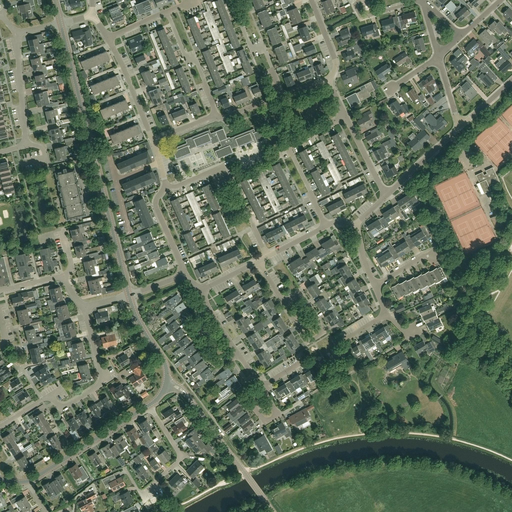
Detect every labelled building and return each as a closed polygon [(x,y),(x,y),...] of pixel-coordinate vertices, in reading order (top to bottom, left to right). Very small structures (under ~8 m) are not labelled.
[(23,18),(32,16),(30,6),(34,5),(32,0),(23,0),(24,4),(18,6),(19,10),(21,9),(23,18)] [(146,12),(142,2),(135,5),(135,4),(136,3),(135,0),(133,0),(130,2),(132,6),(136,16),(146,12)] [(146,0),(142,2),(146,12),(155,8),(151,0),(146,0)] [(151,0),(155,8),(165,4),(162,0),(151,0)] [(263,2),(262,0),(252,0),(253,2),(254,5),(256,9),(264,5),(263,2)] [(293,0),(284,0),(285,3),(281,4),(282,9),(288,7),(287,4),(294,1),(293,0)] [(327,14),(335,10),(331,0),(328,0),(322,2),(327,14)] [(466,4),(462,0),(458,0),(465,7),(464,6),(462,8),(459,5),(457,7),(466,17),(468,15),(469,16),(471,14),(470,13),(471,12),(468,10),(471,8),(467,3),(466,4)] [(480,4),(476,0),(467,0),(475,8),(480,4)] [(461,21),(466,17),(457,7),(451,1),(445,7),(448,9),(450,7),(452,9),(451,10),(453,12),(455,10),(458,13),(456,15),(461,21)] [(111,8),(109,9),(111,16),(121,12),(118,6),(117,3),(110,6),(111,8)] [(226,10),(224,4),(217,7),(220,13),(226,10)] [(296,8),(288,11),(291,18),(299,14),(296,8)] [(507,18),(506,18),(510,23),(511,20),(511,12),(509,9),(503,14),(507,18)] [(226,10),(220,13),(222,19),(228,16),(226,10)] [(269,17),(267,13),(266,10),(258,13),(259,17),(261,20),(262,23),(263,27),(272,24),(270,20),(269,17)] [(121,12),(111,16),(114,23),(117,22),(118,25),(121,23),(123,28),(127,26),(125,22),(121,12)] [(417,21),(415,12),(403,15),(404,20),(400,21),(401,29),(407,28),(406,23),(417,21)] [(299,14),(291,18),(293,24),(302,21),(299,14)] [(231,22),(228,16),(222,19),(224,25),(231,22)] [(189,25),(196,23),(194,17),(187,19),(189,25)] [(382,25),(384,30),(385,32),(389,31),(388,28),(394,26),(395,31),(400,30),(397,22),(394,23),(393,18),(382,22),(383,25),(382,25)] [(489,26),(490,27),(489,28),(492,31),(494,29),(499,34),(500,35),(503,33),(504,34),(508,31),(499,22),(497,24),(494,21),(489,26)] [(231,22),(224,25),(227,31),(233,28),(231,22)] [(196,23),(189,25),(192,31),(198,28),(196,23)] [(283,24),(280,25),(283,31),(284,34),(286,39),(289,38),(287,33),(286,30),(284,25),(283,24)] [(374,37),(380,35),(378,29),(375,30),(373,24),(361,28),(364,36),(372,33),(374,37)] [(306,26),(299,29),(301,35),(301,36),(309,33),(306,26)] [(162,27),(157,29),(158,31),(157,31),(160,37),(166,35),(164,29),(163,29),(162,27)] [(278,34),(277,31),(275,27),(267,31),(269,34),(270,38),(271,41),(273,45),(281,41),(280,38),(278,34)] [(84,45),(92,43),(88,28),(85,29),(72,32),(74,40),(82,37),(84,45)] [(198,28),(192,31),(194,37),(201,34),(198,28)] [(235,34),(233,28),(227,31),(229,36),(235,34)] [(337,38),(340,46),(351,42),(348,34),(350,33),(348,29),(340,32),(341,36),(337,38)] [(498,41),(496,38),(492,34),(491,36),(485,30),(479,35),(484,40),(485,40),(486,41),(485,42),(487,45),(492,40),(495,43),(498,41)] [(297,40),(302,38),(303,42),(311,39),(309,33),(301,36),(301,35),(296,37),(297,40)] [(30,47),(39,44),(38,41),(43,40),(42,34),(36,35),(37,39),(29,40),(30,47)] [(197,43),(203,40),(201,34),(194,37),(197,43)] [(235,34),(229,36),(231,42),(238,40),(235,34)] [(144,43),(141,35),(135,38),(136,41),(129,44),(132,51),(142,47),(140,44),(144,43)] [(166,35),(160,37),(162,43),(169,40),(166,35)] [(419,35),(411,37),(412,39),(412,42),(413,43),(416,42),(418,50),(415,51),(416,53),(416,54),(417,55),(418,55),(419,55),(421,54),(420,52),(426,50),(422,38),(420,38),(419,35)] [(466,51),(470,55),(475,50),(478,52),(480,50),(479,50),(482,47),(474,39),(469,44),(470,44),(465,49),(467,50),(466,51)] [(171,46),(169,40),(162,43),(165,49),(171,46)] [(205,46),(203,40),(197,43),(199,49),(205,46)] [(240,46),(238,40),(231,42),(234,48),(240,46)] [(39,44),(30,47),(32,53),(36,52),(37,55),(42,54),(44,53),(43,49),(44,49),(43,43),(39,44)] [(356,44),(356,45),(351,47),(352,50),(343,54),(346,61),(356,56),(354,52),(359,50),(362,49),(359,43),(356,44)] [(304,49),(307,55),(316,51),(314,45),(304,49)] [(173,52),(171,46),(165,49),(167,55),(173,52)] [(276,52),(278,56),(279,59),(280,63),(288,59),(287,56),(286,52),(284,49),(283,46),(275,49),(276,52)] [(480,50),(487,58),(491,54),(484,46),(482,47),(479,50),(480,50)] [(508,55),(504,50),(500,46),(497,49),(500,53),(505,57),(508,55)] [(149,50),(145,51),(146,54),(148,57),(151,55),(150,52),(153,51),(152,48),(149,50)] [(202,52),(205,58),(211,55),(209,49),(202,52)] [(246,55),(243,49),(237,51),(239,57),(246,55)] [(106,51),(100,54),(103,63),(108,61),(110,60),(106,51)] [(176,58),(173,52),(167,55),(169,60),(176,58)] [(394,60),(398,66),(406,61),(408,64),(412,62),(406,52),(394,60)] [(103,63),(100,54),(93,56),(97,65),(103,63)] [(456,57),(451,62),(460,72),(465,67),(463,65),(468,60),(462,54),(457,58),(456,57)] [(146,62),(143,55),(135,58),(138,66),(146,62)] [(211,55),(205,58),(207,64),(214,61),(211,55)] [(246,55),(239,57),(242,63),(248,60),(246,55)] [(97,65),(93,56),(87,59),(91,68),(97,65)] [(178,64),(176,58),(169,60),(172,66),(178,64)] [(498,68),(499,68),(504,73),(511,65),(507,60),(506,61),(504,58),(496,65),(498,68)] [(91,68),(87,59),(81,62),(84,70),(91,68)] [(158,59),(156,60),(150,62),(150,63),(144,65),(145,67),(151,65),(152,65),(159,62),(158,59)] [(248,60),(242,63),(244,69),(250,66),(248,60)] [(310,64),(311,65),(312,68),(315,67),(318,74),(324,72),(319,60),(316,61),(313,62),(310,63),(310,64)] [(207,64),(210,69),(216,67),(214,61),(207,64)] [(289,64),(292,71),(295,70),(293,65),(299,63),(298,61),(292,63),(289,64)] [(491,78),(495,74),(488,66),(487,66),(485,63),(483,61),(480,64),(477,67),(479,69),(481,71),(479,73),(480,75),(479,76),(480,77),(480,78),(484,82),(488,87),(494,82),(491,78)] [(41,62),(32,65),(34,70),(39,68),(40,71),(47,70),(46,67),(45,65),(42,66),(41,62)] [(376,72),(382,81),(386,78),(384,75),(391,71),(387,64),(376,72)] [(250,66),(244,69),(246,75),(253,72),(250,66)] [(184,73),(181,67),(175,69),(178,75),(184,73)] [(210,69),(212,75),(218,72),(216,67),(210,69)] [(302,68),(306,79),(312,77),(309,68),(305,70),(304,67),(302,68)] [(349,73),(347,74),(343,76),(346,83),(350,81),(353,80),(354,83),(359,81),(357,77),(356,77),(354,73),(355,72),(358,71),(357,67),(348,71),(349,73)] [(300,81),(300,82),(306,80),(305,79),(306,79),(302,68),(299,69),(300,71),(296,72),(300,81)] [(47,70),(40,71),(41,74),(35,76),(36,81),(45,79),(43,74),(47,73),(47,70)] [(154,72),(151,73),(149,70),(141,73),(143,79),(155,74),(154,72)] [(212,75),(214,81),(221,78),(218,72),(212,75)] [(292,79),(289,72),(287,74),(286,73),(283,74),(288,86),(294,84),(292,79)] [(184,73),(178,75),(180,81),(186,78),(184,73)] [(156,77),(155,74),(143,79),(146,85),(154,82),(153,78),(156,77)] [(110,78),(113,87),(120,84),(116,75),(110,78)] [(429,92),(430,91),(431,93),(434,91),(434,90),(435,89),(435,88),(435,86),(433,84),(435,82),(431,76),(422,82),(426,88),(429,92)] [(478,93),(471,86),(474,84),(467,77),(463,81),(465,84),(461,87),(466,92),(465,93),(471,99),(478,93)] [(45,79),(36,81),(38,86),(44,85),(45,88),(50,87),(49,84),(50,84),(48,78),(45,79)] [(113,87),(110,78),(103,80),(107,90),(113,87)] [(165,78),(158,81),(161,87),(168,84),(165,78)] [(186,78),(180,81),(182,87),(189,84),(186,78)] [(221,78),(214,81),(217,87),(223,84),(221,78)] [(107,90),(103,80),(97,83),(100,92),(107,90)] [(374,80),(370,82),(365,85),(367,88),(355,94),(355,95),(353,96),(352,95),(346,98),(351,106),(371,96),(369,93),(371,92),(375,90),(378,88),(374,80)] [(57,85),(57,83),(56,82),(50,84),(49,84),(50,87),(47,87),(48,91),(55,89),(58,88),(57,85)] [(100,92),(97,83),(90,86),(94,95),(100,92)] [(189,84),(182,87),(185,93),(191,90),(189,84)] [(257,84),(249,88),(250,91),(252,90),(255,97),(261,94),(258,86),(257,84)] [(150,88),(151,91),(148,92),(151,98),(162,93),(161,91),(158,92),(157,88),(155,85),(150,88)] [(228,85),(218,89),(219,92),(226,89),(230,98),(233,97),(228,85)] [(414,101),(416,104),(421,100),(421,101),(425,98),(422,94),(419,96),(417,93),(416,94),(412,89),(407,92),(413,101),(414,101)] [(241,90),(238,91),(243,102),(245,101),(246,102),(249,101),(248,100),(249,100),(245,91),(242,93),(241,90)] [(35,94),(36,100),(48,97),(47,91),(46,91),(35,94)] [(236,92),(237,95),(233,96),(237,105),(243,102),(238,91),(236,92)] [(167,102),(174,99),(173,96),(166,99),(166,100),(162,102),(162,100),(161,100),(160,97),(163,96),(162,93),(151,98),(153,104),(156,102),(158,106),(164,104),(167,102)] [(183,96),(185,102),(191,100),(190,98),(189,94),(183,96)] [(223,96),(224,98),(221,100),(221,101),(218,103),(219,106),(223,104),(224,108),(230,105),(227,97),(228,97),(227,94),(223,96)] [(431,96),(427,99),(431,106),(435,103),(431,96)] [(51,104),(52,107),(58,105),(59,105),(58,102),(53,103),(53,102),(49,101),(48,97),(36,100),(38,106),(49,104),(51,103),(51,104)] [(119,102),(123,111),(129,109),(126,99),(119,102)] [(397,100),(389,106),(392,111),(393,110),(397,116),(404,112),(405,114),(408,112),(408,113),(410,111),(405,103),(403,105),(403,106),(401,107),(397,100)] [(117,114),(123,111),(119,102),(113,105),(117,114)] [(195,102),(189,104),(193,114),(199,112),(195,102)] [(110,116),(117,114),(113,105),(106,107),(110,116)] [(104,119),(110,116),(106,107),(100,110),(104,119)] [(177,108),(181,119),(187,116),(184,108),(180,110),(179,107),(177,108)] [(59,115),(57,108),(53,110),(45,111),(47,118),(55,116),(59,115)] [(175,121),(181,119),(177,108),(174,109),(175,112),(172,113),(169,115),(171,120),(174,119),(175,121)] [(162,124),(168,122),(165,114),(162,115),(161,111),(157,113),(159,116),(162,124)] [(363,114),(365,118),(358,121),(362,128),(365,126),(367,130),(374,126),(369,116),(372,114),(370,111),(363,114)] [(440,129),(444,126),(447,123),(441,116),(437,120),(430,113),(425,118),(431,125),(430,126),(435,132),(440,128),(440,129)] [(55,116),(47,118),(48,124),(56,122),(57,125),(61,124),(72,121),(73,121),(73,118),(70,118),(62,120),(60,121),(59,119),(56,119),(55,116)] [(424,130),(426,128),(416,117),(413,120),(410,122),(415,127),(417,125),(421,129),(423,131),(409,144),(416,151),(421,146),(430,137),(424,130)] [(136,125),(129,127),(133,136),(139,134),(142,133),(142,132),(140,128),(138,129),(136,125)] [(133,136),(129,127),(123,130),(127,139),(133,136)] [(372,134),(366,137),(370,144),(380,139),(378,136),(382,134),(379,127),(377,128),(371,131),(372,134)] [(51,136),(60,134),(63,133),(62,129),(59,130),(59,128),(50,130),(49,131),(50,135),(51,136)] [(233,153),(231,149),(238,146),(253,140),(255,143),(257,142),(257,143),(265,139),(261,130),(255,132),(254,129),(230,138),(229,137),(227,138),(223,128),(215,131),(216,132),(211,133),(209,130),(185,140),(186,143),(177,147),(178,149),(173,151),(176,159),(191,153),(189,149),(196,146),(196,147),(211,141),(212,144),(219,141),(221,146),(219,147),(220,149),(215,151),(218,158),(233,153)] [(127,139),(123,130),(117,133),(120,141),(127,139)] [(120,141),(117,133),(110,135),(114,144),(120,141)] [(338,133),(331,136),(334,142),(341,139),(338,133)] [(62,140),(60,134),(51,136),(51,137),(52,142),(53,142),(62,140)] [(384,146),(391,143),(395,141),(393,138),(383,143),(384,146)] [(343,145),(341,139),(334,142),(337,148),(343,145)] [(63,146),(54,149),(56,155),(65,152),(69,151),(68,145),(66,146),(63,146)] [(346,150),(343,145),(337,148),(340,153),(346,150)] [(384,149),(383,147),(374,152),(378,161),(386,157),(384,154),(387,152),(386,148),(384,149)] [(147,150),(142,152),(146,163),(152,161),(147,150)] [(299,153),(302,158),(308,155),(305,150),(299,153)] [(349,156),(346,150),(340,153),(343,159),(349,156)] [(65,152),(56,155),(57,161),(66,158),(65,152)] [(142,153),(137,155),(141,164),(146,162),(146,163),(142,152),(142,153)] [(137,155),(132,157),(136,166),(141,164),(137,155)] [(302,158),(305,164),(311,161),(308,155),(302,158)] [(352,162),(349,156),(343,159),(346,165),(352,162)] [(132,157),(127,160),(131,168),(136,166),(132,157)] [(127,160),(123,162),(126,171),(131,168),(127,160)] [(382,166),(381,167),(387,178),(398,173),(395,166),(389,169),(387,164),(389,163),(388,160),(384,162),(385,165),(382,166)] [(311,161),(305,164),(307,170),(314,167),(311,161)] [(123,162),(117,164),(121,173),(126,171),(123,162)] [(355,167),(352,162),(346,165),(348,170),(355,167)] [(279,163),(270,168),(271,171),(274,169),(276,172),(282,169),(279,163)] [(318,167),(311,171),(311,172),(314,178),(320,175),(317,170),(319,169),(318,167)] [(355,167),(348,170),(351,176),(358,173),(355,167)] [(483,172),(476,175),(484,193),(491,190),(489,186),(500,181),(493,167),(486,170),(488,174),(485,176),(483,172)] [(78,217),(86,215),(83,204),(84,203),(82,197),(83,197),(82,195),(83,195),(82,191),(81,191),(78,179),(77,180),(74,168),(66,170),(66,168),(63,169),(63,171),(55,173),(57,178),(60,190),(59,190),(64,208),(67,220),(75,218),(76,220),(78,219),(78,217)] [(285,174),(282,169),(276,172),(278,178),(285,174)] [(147,173),(147,174),(152,184),(152,183),(151,182),(156,180),(156,178),(152,171),(147,173)] [(147,174),(142,176),(147,186),(152,184),(147,174)] [(287,180),(285,174),(278,178),(281,183),(287,180)] [(314,178),(317,184),(323,181),(320,175),(314,178)] [(146,186),(147,186),(142,176),(137,178),(141,187),(146,185),(146,186)] [(137,178),(133,180),(136,189),(141,187),(137,178)] [(240,182),(243,188),(249,185),(246,179),(240,182)] [(131,191),(136,189),(133,180),(128,182),(131,191)] [(290,186),(287,180),(281,183),(284,189),(290,186)] [(317,184),(320,189),(326,186),(323,181),(317,184)] [(128,182),(122,184),(126,193),(131,191),(128,182)] [(209,184),(203,187),(205,193),(211,190),(209,184)] [(367,192),(363,184),(358,186),(362,194),(367,192)] [(243,188),(246,194),(252,191),(249,185),(243,188)] [(285,191),(287,194),(293,191),(290,186),(284,189),(278,192),(279,194),(282,193),(285,191)] [(326,186),(320,189),(322,195),(329,192),(326,186)] [(357,197),(362,194),(358,186),(353,189),(357,197)] [(13,187),(4,189),(1,190),(2,192),(4,191),(5,194),(6,194),(7,196),(8,197),(11,196),(12,195),(11,193),(15,192),(13,187)] [(352,199),(357,197),(353,189),(348,191),(352,199)] [(214,196),(211,190),(205,193),(208,198),(214,196)] [(246,194),(249,199),(255,196),(252,191),(246,194)] [(296,197),(293,191),(287,194),(283,196),(285,198),(288,197),(289,200),(296,197)] [(347,202),(352,199),(348,191),(343,194),(347,202)] [(408,195),(403,198),(408,206),(414,203),(414,204),(415,206),(420,203),(414,193),(409,196),(408,195)] [(174,207),(180,204),(177,198),(176,198),(175,195),(168,198),(169,202),(171,201),(174,207)] [(217,201),(214,196),(208,198),(210,204),(217,201)] [(249,199),(251,205),(258,202),(261,200),(259,197),(256,199),(255,196),(249,199)] [(298,203),(296,197),(289,200),(292,206),(298,203)] [(143,198),(134,202),(136,207),(145,203),(143,198)] [(408,206),(403,198),(397,202),(401,207),(399,209),(402,215),(405,213),(403,210),(408,206)] [(341,210),(346,207),(342,200),(337,202),(341,210)] [(219,207),(217,201),(210,204),(213,210),(219,207)] [(251,205),(254,210),(260,207),(258,202),(251,205)] [(341,210),(337,202),(332,204),(336,212),(341,210)] [(139,212),(147,208),(145,203),(136,207),(139,212)] [(174,207),(176,213),(182,210),(180,204),(174,207)] [(336,212),(332,204),(327,207),(331,215),(336,212)] [(254,210),(257,216),(263,213),(260,207),(254,210)] [(402,215),(399,209),(396,211),(393,207),(388,210),(393,219),(399,215),(399,216),(402,215)] [(147,208),(139,212),(141,217),(149,213),(147,208)] [(182,210),(176,213),(179,218),(185,215),(185,216),(186,215),(185,212),(184,213),(182,210)] [(393,219),(388,210),(382,214),(386,220),(384,222),(387,227),(390,226),(388,222),(393,219)] [(222,217),(219,212),(213,214),(216,220),(222,217)] [(149,213),(141,217),(143,222),(152,218),(149,213)] [(263,213),(257,216),(260,222),(266,219),(263,213)] [(179,218),(181,224),(188,221),(185,216),(185,215),(179,218)] [(299,217),(303,225),(308,223),(304,215),(299,217)] [(222,217),(216,220),(218,226),(224,223),(222,217)] [(299,217),(294,220),(298,228),(299,229),(304,227),(303,225),(299,217)] [(152,218),(143,222),(145,227),(154,223),(152,218)] [(378,231),(384,228),(384,229),(387,227),(384,222),(381,223),(379,219),(373,223),(378,231)] [(293,230),(298,228),(294,220),(289,222),(293,230)] [(188,221),(181,224),(184,230),(190,227),(188,221)] [(76,229),(71,230),(72,235),(82,233),(85,232),(84,227),(91,225),(91,224),(90,222),(81,224),(82,227),(76,229)] [(288,232),(293,230),(289,222),(284,224),(288,232)] [(224,223),(218,226),(221,232),(227,229),(224,223)] [(378,231),(373,223),(368,226),(370,230),(367,232),(372,239),(374,237),(374,236),(380,233),(378,231)] [(210,230),(207,224),(204,225),(205,227),(201,228),(203,233),(210,230)] [(277,226),(275,228),(276,229),(279,237),(284,234),(281,226),(278,228),(277,226)] [(421,229),(416,233),(417,234),(422,243),(428,239),(427,239),(425,235),(428,233),(423,227),(423,226),(420,228),(421,229)] [(227,229),(221,232),(223,238),(230,235),(227,229)] [(279,237),(276,229),(271,231),(275,239),(279,237)] [(212,236),(210,230),(203,233),(205,239),(212,236)] [(186,240),(193,237),(190,231),(184,234),(186,240)] [(275,239),(271,231),(266,234),(270,242),(275,239)] [(132,250),(143,245),(155,241),(151,232),(140,236),(142,242),(133,245),(130,246),(132,250)] [(82,233),(72,235),(73,241),(79,239),(80,242),(87,240),(87,241),(88,240),(88,239),(88,237),(86,238),(85,236),(83,236),(82,233)] [(410,235),(407,237),(408,238),(411,244),(414,242),(416,246),(422,243),(417,234),(416,233),(410,236),(410,235)] [(212,236),(205,239),(208,245),(212,243),(215,242),(212,236)] [(403,243),(400,244),(406,253),(411,249),(409,245),(411,244),(408,238),(407,236),(404,238),(405,240),(402,242),(403,243)] [(193,237),(186,240),(189,246),(195,243),(193,237)] [(328,240),(326,241),(331,249),(332,251),(336,249),(337,249),(340,247),(336,240),(333,241),(331,238),(328,240)] [(87,240),(80,242),(81,245),(75,247),(76,252),(85,250),(83,244),(87,243),(87,241),(87,240)] [(138,258),(145,255),(158,250),(155,241),(143,245),(145,250),(136,254),(138,258)] [(323,248),(320,249),(324,256),(328,253),(329,254),(333,252),(332,251),(331,249),(326,241),(324,242),(321,245),(323,248)] [(195,243),(189,246),(191,252),(198,249),(195,243)] [(406,253),(400,244),(399,243),(396,245),(395,244),(393,246),(391,247),(391,248),(395,254),(398,252),(400,256),(406,253)] [(384,255),(389,263),(395,260),(392,256),(395,254),(391,248),(391,247),(390,246),(387,248),(389,250),(390,251),(384,255)] [(49,247),(39,250),(41,255),(54,252),(54,249),(50,250),(49,247)] [(324,256),(320,249),(318,251),(316,247),(311,251),(315,258),(317,261),(320,259),(324,256)] [(233,251),(237,259),(242,257),(238,249),(233,251)] [(141,267),(155,261),(161,259),(158,250),(145,255),(147,260),(140,263),(135,265),(136,269),(141,267)] [(237,259),(233,251),(228,253),(232,262),(237,259)] [(307,257),(305,259),(309,265),(311,269),(315,267),(311,260),(315,258),(311,251),(305,254),(307,257)] [(54,252),(41,255),(42,261),(52,258),(51,256),(55,255),(54,252)] [(16,261),(30,258),(29,255),(25,256),(25,253),(15,256),(16,261)] [(232,262),(228,253),(223,255),(227,264),(232,262)] [(227,264),(223,255),(218,258),(222,266),(227,264)] [(389,263),(384,255),(379,258),(378,257),(375,259),(379,264),(381,262),(384,266),(389,263)] [(164,258),(161,259),(155,261),(157,266),(155,267),(144,272),(146,276),(164,268),(163,266),(169,264),(166,257),(164,258)] [(309,265),(305,259),(302,260),(300,257),(295,260),(302,271),(305,269),(305,268),(309,265)] [(30,258),(16,261),(18,267),(27,264),(27,262),(30,261),(30,258)] [(84,262),(85,268),(94,266),(93,260),(84,262)] [(302,271),(295,260),(290,263),(292,267),(289,268),(293,275),(297,272),(298,273),(302,271)] [(212,272),(217,270),(214,261),(209,264),(212,272)] [(57,263),(44,266),(45,272),(55,269),(54,267),(58,266),(57,263)] [(212,272),(209,264),(204,266),(207,274),(212,272)] [(336,273),(339,271),(341,274),(349,269),(346,264),(340,267),(339,265),(334,268),(336,273)] [(94,266),(85,268),(87,275),(96,273),(94,266)] [(202,276),(207,274),(204,266),(194,270),(197,277),(197,278),(202,276)] [(429,272),(435,282),(436,283),(443,279),(446,277),(440,267),(437,268),(429,272)] [(32,269),(19,272),(20,278),(25,277),(26,280),(31,278),(30,275),(29,272),(33,271),(32,269)] [(349,269),(341,274),(342,276),(340,278),(342,283),(348,279),(346,277),(351,274),(349,269)] [(422,275),(428,285),(428,286),(435,282),(429,272),(429,271),(422,275)] [(428,285),(422,275),(421,274),(414,278),(420,289),(421,289),(428,285)] [(313,284),(307,288),(310,292),(318,288),(316,285),(319,283),(315,276),(309,279),(311,282),(313,284)] [(407,281),(413,292),(420,289),(414,278),(414,277),(407,281)] [(89,281),(90,287),(100,285),(99,281),(102,281),(101,278),(89,281)] [(259,282),(257,284),(254,279),(248,283),(253,290),(258,286),(260,289),(263,287),(259,282)] [(348,279),(342,283),(345,287),(348,285),(349,288),(357,283),(354,279),(349,282),(348,279)] [(413,292),(407,281),(406,280),(399,284),(405,295),(406,296),(413,292)] [(254,292),(252,290),(253,290),(248,283),(242,287),(248,296),(254,292)] [(357,283),(349,288),(351,291),(348,292),(351,297),(356,294),(355,291),(360,288),(357,283)] [(405,295),(399,284),(399,283),(392,287),(398,299),(405,295)] [(100,285),(90,287),(92,294),(101,291),(105,291),(104,288),(102,288),(101,285),(100,285)] [(51,286),(44,288),(45,293),(50,292),(51,295),(61,293),(60,287),(52,289),(51,286)] [(318,288),(310,292),(313,297),(318,294),(320,296),(325,293),(323,288),(320,290),(318,288)] [(237,290),(231,294),(235,301),(236,303),(239,301),(242,299),(244,298),(242,295),(241,296),(237,290)] [(34,297),(33,291),(27,292),(18,294),(19,297),(12,299),(13,302),(12,302),(13,306),(17,306),(17,305),(18,304),(18,305),(18,304),(24,303),(23,299),(34,297)] [(49,306),(55,304),(55,301),(63,299),(61,293),(51,295),(52,299),(47,300),(49,306)] [(325,293),(320,296),(321,298),(316,302),(319,307),(330,300),(328,297),(325,293)] [(356,294),(351,297),(354,302),(355,304),(358,303),(358,302),(366,298),(367,297),(365,294),(364,294),(363,293),(358,296),(356,294)] [(171,311),(174,309),(183,302),(178,294),(177,294),(172,298),(165,303),(169,307),(162,312),(159,314),(159,315),(157,317),(158,319),(165,315),(171,311)] [(235,301),(231,294),(225,297),(229,304),(235,301)] [(265,295),(258,299),(260,302),(258,303),(254,306),(250,299),(245,303),(249,309),(245,311),(247,314),(260,306),(264,303),(267,309),(274,305),(270,299),(267,301),(266,298),(267,298),(265,295)] [(365,305),(369,302),(366,298),(358,302),(358,303),(360,305),(357,307),(362,315),(369,311),(365,305)] [(422,303),(423,307),(431,304),(435,302),(433,298),(422,303)] [(330,300),(319,307),(322,311),(327,308),(329,310),(334,307),(333,305),(330,300)] [(189,310),(183,302),(174,309),(177,313),(166,321),(169,324),(189,310)] [(26,309),(17,311),(19,317),(28,315),(27,312),(30,311),(29,309),(37,307),(36,303),(25,305),(26,309)] [(55,304),(49,306),(51,311),(57,310),(58,313),(68,310),(66,304),(63,305),(59,306),(58,303),(55,304)] [(395,308),(397,313),(406,309),(403,304),(400,305),(395,308)] [(431,304),(423,307),(419,309),(422,316),(435,311),(434,311),(431,304)] [(267,309),(262,312),(263,315),(266,313),(268,317),(278,311),(274,305),(267,309)] [(111,306),(103,308),(104,312),(98,313),(96,314),(98,322),(109,319),(107,312),(112,311),(112,310),(111,306)] [(334,307),(329,310),(330,313),(325,316),(328,321),(336,316),(334,313),(337,312),(334,307)] [(68,310),(58,313),(59,317),(54,318),(55,323),(56,323),(62,322),(61,319),(69,317),(68,310)] [(231,311),(224,315),(226,317),(227,319),(231,316),(230,315),(233,313),(231,311)] [(435,311),(422,316),(423,316),(426,323),(438,318),(435,311)] [(336,316),(328,321),(331,326),(336,322),(337,325),(343,321),(339,314),(336,316)] [(28,315),(19,317),(21,324),(29,322),(30,325),(42,322),(41,318),(32,321),(31,318),(29,318),(28,315)] [(248,318),(245,320),(243,316),(236,321),(240,327),(250,320),(248,318)] [(277,327),(284,323),(280,317),(273,321),(271,322),(275,328),(277,327)] [(439,318),(438,318),(426,323),(426,324),(427,323),(430,330),(442,325),(439,318)] [(167,326),(166,327),(170,332),(164,336),(166,339),(172,335),(182,328),(176,320),(167,326)] [(251,323),(250,320),(240,327),(244,333),(250,328),(248,325),(251,323)] [(65,321),(62,322),(56,323),(57,329),(63,327),(64,331),(74,328),(73,322),(65,324),(65,321)] [(284,323),(277,327),(281,333),(287,328),(284,323)] [(27,336),(36,334),(34,329),(39,328),(38,324),(30,326),(31,329),(25,330),(27,336)] [(391,338),(389,335),(392,333),(390,330),(388,332),(384,327),(380,329),(386,339),(387,340),(391,338)] [(74,328),(64,331),(65,335),(60,336),(58,337),(59,340),(61,340),(62,341),(69,340),(68,337),(76,335),(74,328)] [(166,344),(162,347),(163,348),(165,351),(172,346),(172,347),(175,345),(187,336),(182,328),(172,335),(175,340),(167,345),(166,344)] [(379,328),(375,331),(376,332),(375,332),(379,337),(376,339),(378,342),(380,340),(381,341),(381,340),(382,342),(386,339),(380,329),(380,330),(379,328)] [(117,344),(116,343),(115,339),(120,338),(117,330),(110,332),(111,335),(102,338),(104,347),(110,346),(117,344)] [(251,343),(258,339),(254,333),(248,337),(251,343)] [(286,345),(288,343),(295,339),(291,333),(285,337),(287,341),(284,342),(286,345)] [(36,337),(36,334),(27,336),(28,343),(32,342),(34,341),(35,344),(43,342),(42,338),(40,339),(40,336),(36,337)] [(375,343),(378,342),(376,339),(373,341),(370,334),(365,337),(372,348),(376,345),(375,344),(375,343)] [(173,353),(175,356),(182,352),(193,344),(187,336),(175,345),(177,347),(179,346),(181,347),(175,351),(173,353)] [(365,337),(361,339),(365,346),(362,348),(363,349),(364,350),(367,349),(368,350),(372,348),(365,337)] [(260,342),(258,339),(251,343),(255,349),(263,344),(261,341),(260,342)] [(292,354),(297,351),(294,348),(299,345),(295,339),(288,343),(286,345),(289,351),(290,351),(292,354)] [(73,347),(74,351),(84,348),(82,342),(75,343),(74,340),(67,342),(68,348),(73,347)] [(435,350),(430,342),(425,345),(423,341),(414,346),(418,354),(427,349),(429,353),(435,350)] [(183,362),(186,361),(198,352),(193,344),(182,352),(186,355),(178,361),(175,364),(177,367),(177,366),(180,364),(183,362)] [(363,349),(361,351),(357,344),(349,348),(356,358),(363,354),(363,353),(365,352),(364,350),(363,349)] [(30,351),(29,352),(30,354),(31,355),(32,356),(40,354),(39,351),(41,350),(40,347),(30,349),(30,351)] [(70,352),(69,352),(70,356),(72,363),(75,362),(79,361),(78,357),(84,356),(85,355),(84,348),(74,351),(70,352)] [(128,357),(133,354),(130,348),(123,351),(125,354),(117,359),(122,366),(130,361),(128,357)] [(267,349),(264,350),(257,355),(261,361),(271,355),(267,349)] [(398,354),(385,362),(385,361),(380,364),(382,368),(386,365),(390,371),(395,368),(394,367),(401,363),(405,370),(411,366),(402,351),(398,354)] [(194,367),(204,360),(198,352),(186,361),(189,359),(192,363),(186,367),(189,370),(194,367)] [(32,363),(33,363),(44,361),(43,357),(41,358),(40,354),(32,356),(32,359),(31,360),(32,363)] [(272,357),(271,355),(261,361),(265,367),(272,362),(269,359),(272,357)] [(146,365),(149,363),(145,356),(141,358),(146,365)] [(209,368),(204,360),(194,367),(197,371),(192,375),(194,378),(200,374),(209,368)] [(130,378),(135,386),(146,379),(141,372),(139,369),(140,368),(137,363),(131,367),(134,372),(136,375),(130,378)] [(79,366),(80,372),(89,370),(87,364),(79,366)] [(39,379),(40,379),(48,374),(46,370),(48,368),(46,365),(41,368),(42,369),(35,373),(39,379)] [(3,367),(0,368),(0,375),(1,377),(0,377),(0,381),(0,382),(3,380),(12,374),(7,368),(5,369),(3,367)] [(216,388),(225,382),(235,375),(229,367),(219,374),(223,378),(213,385),(216,388)] [(209,368),(200,374),(203,379),(197,383),(200,386),(215,376),(209,368)] [(304,372),(305,373),(306,376),(304,378),(304,379),(307,383),(309,381),(310,382),(314,379),(308,369),(304,372)] [(89,370),(80,372),(82,379),(91,377),(89,370)] [(48,374),(40,379),(44,385),(50,381),(51,382),(56,379),(54,375),(52,377),(49,373),(48,374)] [(297,373),(293,376),(299,386),(300,388),(307,383),(304,379),(302,380),(299,375),(298,375),(297,373)] [(225,382),(228,386),(219,393),(223,399),(237,389),(234,383),(238,380),(235,375),(225,382)] [(293,376),(289,379),(290,380),(293,385),(290,387),(293,392),(296,390),(300,388),(299,386),(293,376)] [(11,386),(14,391),(23,386),(18,379),(12,383),(10,380),(3,384),(6,389),(11,386)] [(290,387),(289,385),(286,387),(284,382),(279,385),(280,386),(287,396),(291,394),(291,393),(293,392),(290,387)] [(118,397),(119,398),(124,394),(127,398),(132,395),(126,385),(122,387),(120,385),(113,389),(115,392),(114,393),(114,394),(116,397),(117,398),(118,397)] [(286,397),(287,396),(280,386),(276,389),(279,394),(276,396),(278,399),(281,397),(283,399),(286,397)] [(23,404),(31,398),(27,392),(20,396),(18,393),(13,396),(16,402),(17,402),(19,405),(22,403),(23,404)] [(101,400),(103,404),(100,406),(105,413),(107,412),(107,413),(111,411),(109,408),(112,406),(106,396),(101,400)] [(232,411),(239,405),(240,404),(236,400),(230,405),(228,402),(222,407),(224,409),(228,406),(232,411)] [(105,413),(100,406),(97,408),(95,404),(94,404),(94,403),(92,404),(91,405),(89,406),(90,407),(89,407),(95,417),(99,415),(100,417),(104,415),(103,414),(105,413)] [(230,412),(229,413),(232,417),(232,418),(230,419),(232,422),(233,421),(238,417),(236,415),(242,410),(243,410),(239,405),(232,411),(230,412)] [(310,406),(306,408),(288,417),(292,424),(294,423),(296,427),(307,420),(305,417),(309,414),(308,411),(311,409),(310,406)] [(182,415),(179,410),(174,413),(172,409),(164,414),(167,420),(174,416),(176,419),(182,415)] [(81,421),(79,422),(83,427),(86,425),(85,423),(88,421),(91,426),(92,425),(95,430),(98,428),(93,421),(89,414),(87,416),(83,411),(77,415),(81,421)] [(35,424),(38,423),(45,418),(43,416),(44,415),(42,413),(41,413),(36,416),(35,413),(29,417),(31,419),(35,424)] [(243,425),(251,419),(251,418),(247,414),(241,419),(239,416),(238,417),(233,421),(235,423),(239,420),(243,425)] [(187,422),(183,417),(176,421),(178,424),(173,427),(177,434),(186,428),(184,424),(187,422)] [(38,423),(41,428),(48,424),(45,418),(38,423)] [(79,438),(74,430),(78,427),(79,429),(83,427),(79,422),(77,423),(73,418),(68,421),(72,429),(70,430),(71,430),(70,431),(76,440),(79,438)] [(254,424),(251,419),(243,425),(241,426),(237,429),(238,429),(238,430),(240,431),(241,431),(242,430),(243,432),(241,433),(243,436),(244,435),(246,434),(249,431),(247,429),(251,426),(254,424)] [(154,443),(152,440),(146,431),(151,428),(146,420),(140,424),(143,430),(141,431),(144,435),(143,436),(150,446),(154,443)] [(290,427),(288,428),(288,427),(285,428),(282,423),(279,425),(279,426),(271,430),(276,439),(276,438),(281,436),(284,434),(286,438),(292,434),(291,432),(292,431),(290,427)] [(48,424),(41,428),(45,434),(41,436),(40,437),(38,438),(40,441),(43,439),(49,435),(47,432),(52,429),(48,424)] [(233,427),(230,424),(223,429),(226,433),(233,427)] [(37,425),(31,429),(35,434),(40,430),(37,425)] [(132,441),(140,436),(134,427),(127,432),(132,441)] [(7,435),(3,438),(6,443),(16,437),(12,432),(13,431),(12,428),(6,432),(7,435)] [(156,428),(152,430),(158,440),(162,437),(156,428)] [(190,448),(200,439),(197,435),(199,434),(195,429),(187,435),(189,438),(185,442),(190,448)] [(27,432),(25,433),(31,441),(33,439),(27,432)] [(48,439),(52,445),(59,440),(55,434),(50,437),(49,435),(43,439),(45,441),(48,439)] [(118,446),(115,448),(119,454),(125,450),(123,447),(127,444),(121,436),(114,440),(118,446)] [(150,447),(150,446),(143,436),(139,438),(143,444),(147,442),(150,447)] [(254,441),(259,451),(264,449),(266,453),(272,449),(266,439),(263,440),(261,436),(254,441)] [(16,437),(6,443),(10,449),(17,444),(15,442),(18,440),(16,437)] [(200,439),(190,448),(191,448),(192,447),(197,453),(200,450),(204,454),(209,450),(211,453),(214,450),(212,448),(208,443),(205,445),(200,439)] [(59,440),(52,445),(54,448),(50,450),(53,455),(64,448),(62,446),(59,440)] [(17,444),(10,449),(14,454),(20,450),(22,453),(32,447),(33,446),(32,446),(34,444),(33,442),(31,443),(24,448),(22,445),(20,446),(18,443),(17,444)] [(154,443),(150,446),(150,447),(153,452),(158,448),(154,443)] [(114,457),(119,454),(115,448),(114,445),(111,447),(109,444),(102,448),(107,457),(112,454),(114,457)] [(24,456),(17,460),(21,465),(27,461),(26,458),(28,456),(27,454),(28,453),(33,449),(35,448),(34,445),(32,447),(22,453),(24,456)] [(150,458),(152,460),(149,462),(155,470),(160,466),(154,458),(157,457),(153,452),(150,447),(147,449),(151,454),(150,455),(150,458)] [(165,450),(162,452),(159,449),(157,451),(160,454),(159,455),(165,462),(171,458),(165,450)] [(106,462),(102,457),(99,459),(95,453),(89,456),(95,465),(100,463),(101,465),(106,462)] [(132,459),(136,464),(138,463),(141,466),(136,470),(138,473),(137,475),(139,478),(141,476),(143,479),(149,474),(143,467),(145,465),(142,460),(138,455),(132,459)] [(27,461),(21,465),(24,471),(34,464),(33,462),(32,458),(27,461)] [(44,459),(41,460),(35,464),(37,467),(43,463),(45,461),(44,459)] [(187,471),(193,478),(204,467),(197,460),(187,471)] [(76,464),(69,469),(75,478),(75,479),(77,482),(82,480),(82,481),(89,477),(84,469),(83,469),(80,471),(79,468),(76,465),(76,464)] [(55,479),(53,481),(56,486),(57,488),(60,492),(63,491),(65,489),(62,486),(64,485),(65,486),(66,486),(68,485),(68,484),(67,483),(61,474),(55,478),(55,479)] [(182,481),(185,484),(189,480),(184,475),(181,478),(178,474),(176,476),(175,476),(174,477),(175,477),(169,482),(175,488),(178,484),(179,485),(181,483),(180,482),(182,481)] [(102,479),(106,487),(111,485),(114,491),(125,485),(121,477),(113,481),(110,476),(102,479)] [(196,478),(192,482),(197,488),(201,484),(196,478)] [(60,495),(59,493),(60,492),(56,486),(53,481),(50,483),(49,482),(43,486),(50,497),(54,494),(55,496),(57,494),(58,496),(60,495)] [(91,500),(96,497),(93,491),(86,496),(87,498),(78,503),(82,510),(86,508),(87,511),(92,511),(94,511),(91,506),(93,504),(91,500)] [(131,503),(130,502),(133,501),(130,495),(131,495),(129,491),(119,496),(118,494),(112,497),(115,502),(122,499),(125,505),(127,504),(128,505),(131,503)] [(17,508),(20,506),(21,506),(28,502),(25,496),(19,500),(18,497),(12,501),(14,503),(17,508)] [(28,502),(21,506),(22,509),(20,510),(21,511),(29,511),(30,511),(32,511),(30,508),(32,507),(28,502)]
